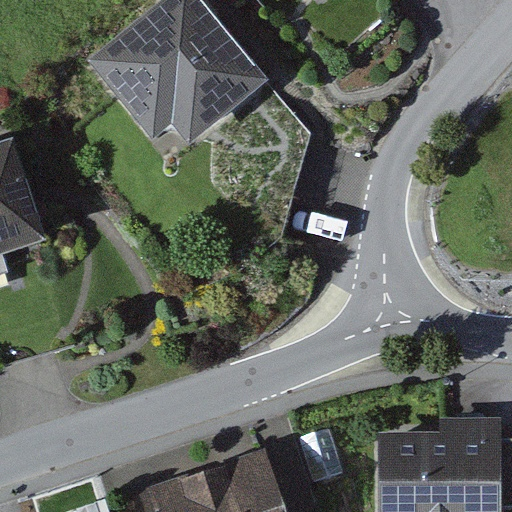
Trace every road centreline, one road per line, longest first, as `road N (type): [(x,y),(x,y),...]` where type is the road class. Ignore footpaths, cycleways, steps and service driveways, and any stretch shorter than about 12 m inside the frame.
road 1 (residential): [(0,468),(252,386),(390,315)]
road 2 (residential): [(511,17),(433,107),(403,160),(382,250),(390,315)]
road 3 (residential): [(390,315),(511,335)]
